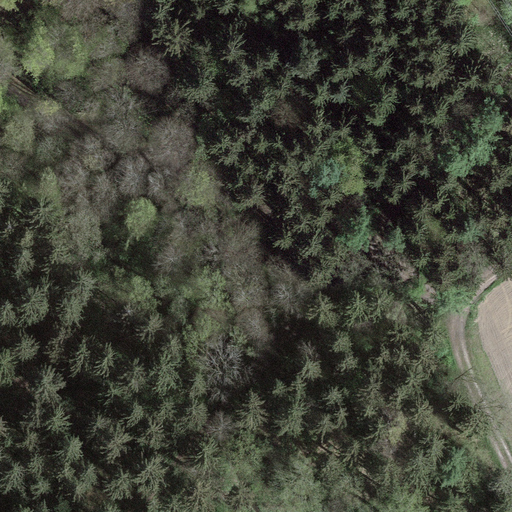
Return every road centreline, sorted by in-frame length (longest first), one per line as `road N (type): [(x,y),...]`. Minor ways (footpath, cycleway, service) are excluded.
road 1 (track): [(460,319),(393,264),(140,157),(0,83)]
road 2 (track): [(355,249),(227,402),(155,511)]
road 3 (track): [(355,249),(511,86)]
road 4 (track): [(511,463),(461,365),(460,319)]
